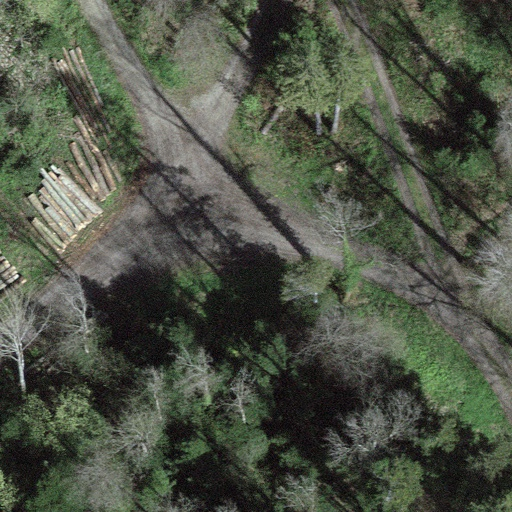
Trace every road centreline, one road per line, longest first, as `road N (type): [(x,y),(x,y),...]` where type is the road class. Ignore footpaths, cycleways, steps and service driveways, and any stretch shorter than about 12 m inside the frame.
road 1 (track): [(87,0),(181,174),(250,221),(344,247),(466,313)]
road 2 (track): [(0,345),(87,283),(145,225),(238,90),(278,0)]
road 3 (track): [(511,400),(466,313),(342,0)]
